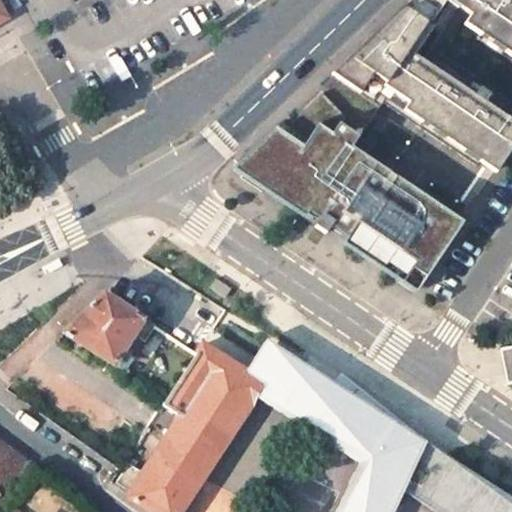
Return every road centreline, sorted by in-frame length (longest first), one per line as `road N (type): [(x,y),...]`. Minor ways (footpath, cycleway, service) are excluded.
road 1 (residential): [(160,184),(425,371)]
road 2 (secondary): [(160,184),(195,164),(364,0)]
road 3 (secondary): [(0,261),(160,184)]
road 4 (tertiary): [(0,418),(127,511)]
road 5 (residential): [(511,240),(425,371)]
